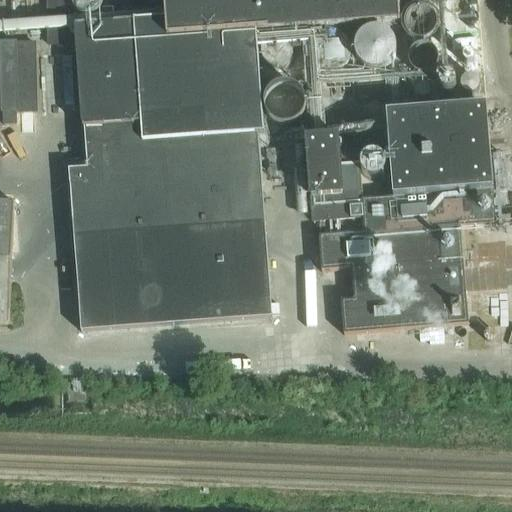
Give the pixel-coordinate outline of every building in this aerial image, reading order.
[(46,0),(48,47),(70,46),(68,0),(46,0)] [(164,0),(165,3),(166,22),(134,24),(114,26),(113,10),(96,11),(97,27),(76,28),(76,30),(77,30),(84,129),(83,129),(83,131),(85,131),(88,171),(69,173),(81,334),(271,321),(258,137),(264,137),(256,35),(400,25),(398,0),(164,0)] [(387,62),(404,60),(402,44),(385,46),(387,62)] [(35,45),(1,46),(1,48),(2,48),(3,114),(2,114),(2,115),(4,115),(4,127),(16,127),(16,115),(36,115),(36,113),(35,113),(34,47),(35,47),(35,45)] [(496,228),(494,192),(488,111),(388,118),(394,200),(363,202),(360,167),(340,168),(338,140),(308,142),(313,211),(312,212),(312,213),(313,213),(313,215),(313,222),(314,222),(314,224),(320,224),(321,240),(319,240),(322,274),(352,271),(354,302),(341,303),(343,337),(468,328),(461,230),(496,228)] [(0,326),(9,327),(14,205),(0,204),(0,326)]
